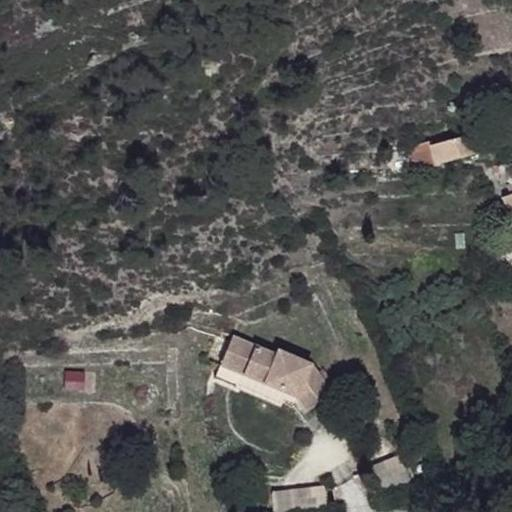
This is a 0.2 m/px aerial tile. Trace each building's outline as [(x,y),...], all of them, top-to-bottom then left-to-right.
[(496,142),(491,123),(476,127),(481,147),(496,142)] [(481,147),(476,127),(432,139),(437,158),(481,147)] [(511,172),(511,163),(510,157),(492,160),(493,166),(498,165),(502,176),(511,172)] [(502,227),(501,220),(483,222),(484,230),(502,227)] [(281,347),(238,327),(225,355),(219,368),(232,375),(239,361),(300,391),(312,405),(338,383),(317,356),(284,341),(281,347)]
